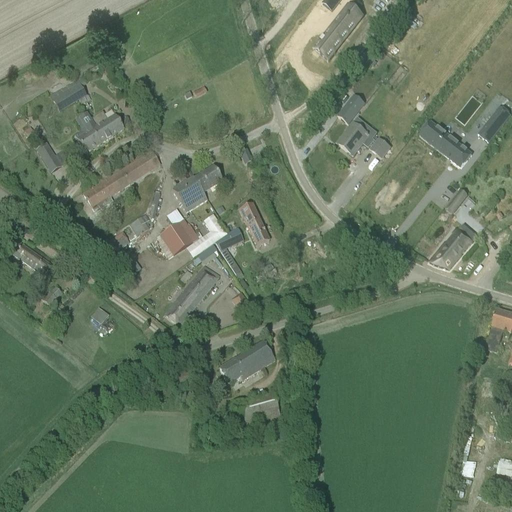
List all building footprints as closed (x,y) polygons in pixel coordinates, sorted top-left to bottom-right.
[(325,0),(321,6),(322,7),(322,6),(331,13),(341,0),(325,0)] [(320,44),(314,52),(328,63),(327,64),(328,64),(335,55),(334,54),(355,27),(350,22),(348,20),(347,20),(342,16),(323,40),(322,39),(322,40),(323,40),(321,43),(320,43),(319,43),(320,44)] [(51,99),(51,100),(59,113),(65,109),(66,110),(85,99),(80,89),(84,87),(80,79),(52,95),(52,96),(50,98),(51,99)] [(196,99),(207,94),(204,87),(193,93),(196,99)] [(351,103),(351,102),(337,119),(348,127),(361,110),(351,103)] [(86,134),(76,141),(85,156),(123,132),(114,117),(106,121),(101,113),(89,121),(86,115),(78,120),(86,134)] [(497,113),(475,142),(485,150),(507,121),(497,113)] [(337,146),(340,148),(352,158),(362,146),(363,146),(369,138),(353,125),(341,141),(337,146)] [(426,129),(415,143),(457,175),(467,162),(426,129)] [(369,151),(381,161),(390,149),(378,140),(369,151)] [(61,169),(46,145),(35,152),(50,176),(61,169)] [(252,164),(246,152),(239,155),(245,167),(252,164)] [(110,199),(160,166),(151,153),(83,197),(95,215),(113,204),(110,199)] [(213,170),(194,181),(193,181),(203,196),(222,184),(213,170)] [(193,181),(194,181),(193,179),(171,192),(186,215),(206,202),(203,196),(193,181)] [(460,193),(452,203),(458,207),(466,198),(460,193)] [(251,207),(238,213),(255,250),(269,244),(251,207)] [(129,227),(136,239),(149,230),(147,226),(149,225),(144,217),(129,227)] [(156,241),(168,261),(198,241),(189,227),(187,228),(183,221),(155,241),(156,241)] [(226,237),(220,227),(216,222),(207,229),(210,234),(194,245),(201,255),(218,243),(217,242),(226,237)] [(448,272),(471,245),(474,242),(468,236),(465,240),(458,234),(455,231),(429,264),(435,267),(448,272)] [(111,242),(114,248),(126,240),(122,235),(111,242)] [(8,253),(45,279),(52,269),(53,268),(16,242),(8,253)] [(140,272),(133,263),(129,266),(136,275),(140,272)] [(163,318),(178,330),(219,278),(205,267),(163,318)] [(179,282),(184,286),(192,277),(187,273),(179,282)] [(49,308),(62,296),(56,289),(42,301),(49,308)] [(231,303),(243,318),(252,311),(240,296),(231,303)] [(511,334),(511,349),(507,366),(511,367),(511,316),(496,312),(484,352),(496,356),(502,333),(510,335),(511,334)] [(94,322),(100,328),(108,319),(102,313),(94,322)] [(218,371),(227,386),(240,379),(241,381),(274,361),(263,343),(218,371)] [(171,375),(173,385),(196,382),(194,372),(171,375)] [(231,407),(238,437),(281,425),(273,396),(231,407)] [(511,460),(499,458),(496,474),(511,477),(511,460)]
